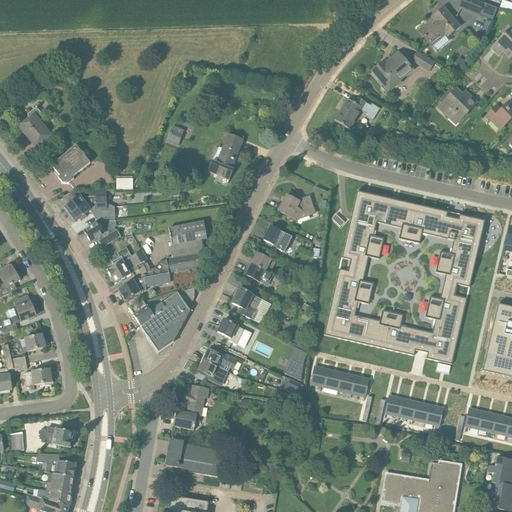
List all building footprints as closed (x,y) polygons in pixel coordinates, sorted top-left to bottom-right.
[(479,14),(482,5),(469,0),(463,0),(461,6),(479,14)] [(419,32),(432,47),(446,35),(448,37),(459,28),(443,9),(433,18),(434,20),(419,32)] [(511,29),(491,49),(496,54),(499,57),(503,53),(509,60),(511,57),(511,29)] [(434,64),(417,53),(412,61),(429,71),(434,64)] [(412,70),(398,54),(386,65),(384,63),(372,72),(388,90),(412,70)] [(464,62),(458,58),(452,65),(458,69),(464,62)] [(438,108),(456,125),(477,103),(465,93),(462,96),(456,90),(438,108)] [(28,99),(23,93),(5,108),(10,114),(28,99)] [(370,106),(357,99),(354,104),(347,100),(334,121),(349,130),(361,112),(365,114),(363,117),(372,121),(379,110),(380,111),(380,110),(371,104),(370,106)] [(486,117),(500,131),(511,118),(511,104),(509,102),(501,110),(496,106),(486,117)] [(43,116),(38,111),(37,110),(37,109),(37,108),(36,108),(35,108),(35,109),(35,110),(34,110),(28,115),(27,116),(27,117),(28,118),(28,119),(29,119),(19,127),(35,147),(38,144),(43,151),(64,134),(58,127),(49,134),(40,123),(42,121),(43,120),(43,119),(43,118),(43,117),(43,116)] [(172,127),(166,141),(177,146),(184,132),(172,127)] [(420,132),(412,129),(409,139),(417,141),(420,132)] [(231,170),(242,141),(228,135),(217,164),(211,161),(207,172),(229,181),(233,171),(231,170)] [(61,184),(69,185),(69,184),(74,180),(72,178),(81,171),(82,171),(90,164),(76,147),(51,167),(59,177),(58,179),(61,183),(61,184)] [(116,192),(132,191),(132,178),(117,178),(115,178),(116,192)] [(64,209),(69,216),(85,204),(85,205),(86,205),(106,204),(106,198),(106,191),(88,192),(89,199),(81,199),(79,197),(74,201),(69,194),(63,198),(68,206),(64,209)] [(357,193),(341,259),(350,261),(348,272),(339,270),(324,336),(414,357),(415,351),(427,354),(426,359),(451,365),(467,300),(454,297),(457,285),(469,288),(484,223),(459,217),(458,221),(446,218),(447,214),(357,193)] [(300,200),(299,203),(286,196),(278,212),(298,222),(299,219),(314,214),(309,197),(301,201),(300,200)] [(85,204),(69,216),(74,223),(79,220),(81,222),(86,218),(85,215),(90,211),(107,210),(106,204),(86,205),(85,205),(85,204)] [(97,223),(83,232),(91,243),(98,238),(100,242),(99,242),(98,242),(102,249),(121,237),(116,231),(114,228),(116,228),(115,221),(97,223)] [(151,269),(153,282),(169,279),(168,274),(206,267),(201,242),(205,241),(202,222),(168,229),(171,247),(170,247),(172,258),(165,259),(166,261),(159,263),(155,269),(151,269)] [(281,233),(282,233),(270,227),(263,241),(275,247),(278,240),(284,243),(287,236),(281,233)] [(322,242),(315,238),(312,244),(319,248),(322,242)] [(141,252),(132,257),(138,266),(147,261),(141,252)] [(257,254),(251,265),(269,274),(275,263),(257,254)] [(131,270),(138,266),(132,257),(122,263),(120,260),(114,264),(113,265),(114,267),(107,272),(115,285),(133,274),(131,270)] [(269,274),(251,265),(246,276),(259,283),(266,286),(271,276),(269,275),(269,274)] [(0,298),(17,291),(14,284),(19,281),(11,267),(5,271),(4,269),(0,271),(0,290),(0,291),(0,298)] [(118,291),(125,302),(139,294),(140,295),(146,291),(146,288),(153,286),(152,277),(136,280),(118,291)] [(239,289),(232,304),(240,308),(237,313),(243,316),(253,322),(258,313),(257,310),(261,300),(253,296),(239,289)] [(141,328),(158,353),(172,343),(189,312),(177,293),(161,303),(165,310),(140,327),(140,328),(141,328)] [(30,303),(27,297),(17,301),(19,306),(14,308),(14,309),(13,309),(16,316),(11,318),(13,325),(3,328),(5,334),(17,330),(15,324),(21,322),(36,317),(30,303)] [(511,303),(492,299),(477,369),(511,376),(511,373),(511,303)] [(140,327),(165,310),(161,303),(149,311),(142,301),(128,309),(140,327)] [(311,308),(304,304),(301,309),(308,312),(311,308)] [(229,342),(237,346),(244,331),(237,327),(224,321),(217,333),(230,339),(229,342)] [(25,340),(28,353),(45,348),(42,335),(25,340)] [(307,341),(298,337),(294,345),(303,350),(307,341)] [(0,369),(0,392),(11,391),(9,376),(8,376),(8,371),(13,370),(12,366),(11,360),(8,346),(1,347),(6,369),(0,369)] [(208,351),(204,361),(217,367),(219,362),(224,365),(227,357),(218,353),(217,355),(208,351)] [(300,382),(304,360),(292,355),(284,374),(300,382)] [(25,357),(11,360),(12,366),(26,364),(25,357)] [(217,367),(204,361),(199,372),(207,376),(206,378),(215,382),(216,381),(221,384),(225,377),(219,375),(222,370),(217,367)] [(27,370),(26,364),(12,366),(13,370),(14,372),(27,370)] [(450,367),(438,364),(436,372),(449,375),(450,367)] [(314,385),(324,388),(328,371),(315,368),(311,385),(310,385),(309,390),(313,391),(314,385)] [(24,373),(26,387),(29,386),(34,386),(51,384),(49,370),(24,373)] [(337,391),(338,391),(341,374),(328,371),(324,388),(332,390),(330,395),(336,396),(337,391)] [(338,391),(351,394),(355,377),(341,374),(338,391)] [(355,377),(351,394),(360,396),(359,402),(363,402),(364,397),(365,397),(368,381),(355,377)] [(296,393),(297,390),(299,385),(290,380),(287,388),(287,389),(296,393)] [(189,403),(188,413),(201,415),(204,399),(207,399),(208,389),(192,387),(191,396),(185,393),(182,399),(189,403)] [(280,392),(278,401),(289,404),(291,395),(280,392)] [(301,404),(303,398),(296,396),(294,403),(301,404)] [(388,415),(399,417),(402,400),(389,397),(385,414),(384,419),(387,420),(388,415)] [(249,401),(241,399),(240,407),(247,408),(249,401)] [(412,420),(416,404),(402,400),(399,417),(408,419),(407,424),(411,425),(412,420)] [(412,420),(426,424),(429,407),(416,404),(412,420)] [(429,407),(426,424),(434,426),(433,431),(437,432),(439,427),(443,410),(429,407)] [(465,427),(479,430),(483,413),(469,410),(465,427)] [(201,415),(188,413),(187,415),(175,413),(175,415),(174,415),(172,427),(194,431),(196,417),(201,418),(201,415)] [(479,430),(492,433),(496,416),(483,413),(479,430)] [(492,433),(506,436),(510,419),(496,416),(492,433)] [(42,440),(42,443),(56,446),(61,447),(69,449),(71,442),(74,442),(76,435),(47,428),(47,430),(42,429),(39,440),(42,440)] [(9,435),(11,453),(23,451),(22,433),(9,435)] [(177,469),(177,468),(184,470),(183,476),(189,477),(189,473),(220,479),(225,452),(182,445),(182,443),(170,441),(165,467),(177,469)] [(401,453),(400,461),(408,462),(409,454),(401,453)] [(45,474),(48,474),(73,478),(75,465),(59,462),(59,456),(38,454),(36,463),(47,464),(45,474)] [(490,467),(489,469),(511,473),(511,460),(497,458),(495,468),(490,467)] [(454,511),(462,465),(438,461),(437,465),(431,464),(428,480),(386,473),(383,492),(398,494),(394,511),(454,511)] [(494,474),(492,483),(511,486),(511,480),(511,473),(489,469),(488,473),(494,474)] [(48,474),(46,483),(48,483),(51,484),(72,487),(74,478),(73,478),(48,474)] [(0,489),(9,492),(11,484),(0,481),(0,489)] [(46,483),(45,492),(46,492),(71,496),(72,487),(51,484),(48,483),(46,483)] [(489,492),(488,495),(511,499),(511,486),(492,483),(492,484),(496,485),(494,493),(489,492)] [(44,499),(44,500),(69,508),(71,496),(46,492),(45,492),(44,499)] [(67,511),(69,508),(44,500),(27,494),(23,505),(25,506),(42,511),(67,511)] [(510,511),(511,501),(511,499),(488,495),(488,499),(493,500),(491,509),(507,511),(510,511)] [(172,497),(170,511),(174,511),(206,511),(208,504),(172,497)]
